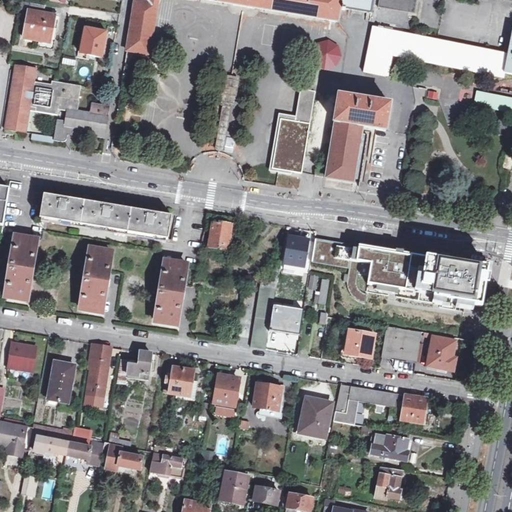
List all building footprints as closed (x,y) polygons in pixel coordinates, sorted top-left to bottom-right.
[(149,54),(158,1),(153,0),(150,0),(150,3),(135,0),(126,51),(149,54)] [(158,0),(208,0),(338,21),(340,9),(346,10),(346,9),(372,13),(374,0),(153,0),(158,1),(158,0)] [(415,14),(417,0),(379,0),(378,8),(415,14)] [(53,28),(55,16),(43,14),(45,6),(30,4),(24,39),(39,41),(48,43),(51,28),(53,28)] [(59,17),(55,16),(53,28),(51,28),(48,43),(39,41),(37,47),(53,50),(59,17)] [(101,58),(106,32),(95,30),(96,26),(86,24),(80,54),(101,58)] [(392,54),(504,77),(505,73),(511,74),(511,36),(508,54),(373,27),(365,72),(387,76),(392,54)] [(335,67),(340,57),(338,47),(329,43),(318,45),(313,54),(316,64),(325,69),(335,67)] [(63,59),(62,67),(74,69),(75,61),(63,59)] [(106,118),(108,118),(110,106),(91,103),(90,114),(77,112),(81,86),(52,81),(51,85),(35,82),(37,68),(19,65),(16,88),(12,87),(10,100),(14,100),(11,118),(7,117),(5,130),(26,133),(31,107),(36,108),(36,110),(58,113),(59,110),(67,111),(65,121),(58,120),(54,140),(62,142),(66,141),(67,138),(68,132),(73,133),(74,128),(87,130),(86,135),(90,136),(91,134),(94,134),(94,137),(105,138),(106,130),(104,130),(106,118)] [(222,104),(232,105),(237,93),(235,81),(227,80),(221,91),(222,104)] [(293,173),(303,175),(316,92),(301,90),(297,117),(280,115),(279,120),(281,121),(273,170),(280,171),(279,173),(293,175),(293,173)] [(427,99),(438,100),(439,93),(428,92),(427,99)] [(511,101),(477,94),(475,106),(511,113),(511,101)] [(363,101),(363,100),(339,96),(335,123),(336,123),(327,178),(355,183),(355,179),(362,180),(369,136),(362,135),(364,128),(387,132),(391,105),(368,101),(368,102),(363,101)] [(222,108),(215,147),(219,152),(224,149),(231,109),(227,106),(222,108)] [(503,168),(510,169),(511,160),(511,156),(505,155),(503,168)] [(10,189),(0,187),(0,226),(4,227),(4,225),(10,189)] [(172,216),(44,195),(40,218),(168,240),(172,216)] [(202,247),(228,251),(232,226),(213,223),(211,239),(204,238),(202,247)] [(38,241),(15,237),(5,297),(28,301),(38,241)] [(311,250),(308,249),(309,241),(290,238),(287,253),(283,252),(282,263),(286,264),(286,265),(305,268),(307,256),(310,256),(311,250)] [(344,282),(347,283),(347,286),(348,292),(350,296),(351,298),(353,300),(358,303),(364,305),(365,295),(361,293),(359,292),(358,289),(357,285),(358,278),(368,279),(367,285),(434,296),(433,300),(481,308),(487,269),(316,240),(312,263),(349,269),(348,275),(345,274),(344,282)] [(115,254),(92,250),(81,314),(104,318),(115,254)] [(190,267),(166,263),(156,327),(180,330),(190,267)] [(272,269),(270,280),(279,282),(280,270),(272,269)] [(277,290),(279,282),(270,280),(262,279),(261,287),(276,290),(277,290)] [(320,295),(316,294),(315,296),(314,303),(326,305),(330,281),(323,279),(320,295)] [(309,295),(315,296),(316,294),(317,284),(311,283),(309,295)] [(288,286),(280,284),(275,315),(284,316),(288,286)] [(265,351),(276,290),(261,287),(251,348),(265,351)] [(415,362),(418,347),(421,333),(386,327),(381,357),(415,362)] [(346,354),(349,332),(346,332),(342,351),(341,353),(342,357),(345,359),(361,361),(362,357),(346,354)] [(374,336),(349,332),(346,354),(362,357),(371,358),(374,336)] [(426,334),(421,333),(418,347),(424,348),(426,334)] [(434,335),(426,334),(424,348),(431,350),(428,367),(453,372),(455,360),(452,359),(455,343),(433,338),(434,335)] [(37,348),(13,344),(9,368),(33,372),(37,348)] [(93,345),(89,369),(91,370),(87,396),(104,399),(112,348),(93,345)] [(130,364),(128,378),(149,381),(150,371),(153,371),(155,362),(151,362),(152,355),(141,353),(140,362),(135,362),(135,364),(130,364)] [(127,385),(128,378),(130,364),(135,364),(135,362),(121,360),(117,384),(127,385)] [(75,368),(55,364),(49,401),(69,404),(75,368)] [(196,384),(196,382),(197,373),(195,373),(195,371),(174,367),(173,377),(166,376),(164,394),(178,396),(177,398),(181,399),(181,396),(191,398),(193,383),(196,384)] [(239,380),(218,376),(214,404),(235,408),(237,394),(239,395),(241,386),(238,386),(239,380)] [(193,383),(191,398),(197,399),(199,383),(196,382),(196,384),(193,383)] [(282,388),(257,384),(253,408),(278,412),(282,388)] [(340,392),(338,398),(349,400),(350,394),(351,387),(341,385),(340,392)] [(350,394),(356,395),(355,398),(396,405),(398,394),(351,387),(350,394)] [(405,396),(401,420),(423,424),(424,414),(429,415),(431,400),(405,396)] [(349,400),(338,398),(335,412),(347,414),(349,400)] [(307,399),(301,427),(308,428),(307,435),(324,438),(332,404),(307,399)] [(175,405),(175,408),(172,422),(183,423),(186,407),(175,405)] [(200,421),(208,422),(210,408),(203,406),(200,421)] [(172,423),(172,422),(175,408),(167,407),(164,422),(172,423)] [(5,418),(4,422),(21,426),(22,421),(5,418)] [(249,422),(242,421),(241,429),(248,430),(249,422)] [(30,451),(34,428),(33,428),(27,427),(27,428),(2,423),(0,434),(0,444),(12,447),(10,454),(22,456),(23,449),(30,451)] [(49,431),(71,436),(75,437),(75,433),(34,424),(33,428),(34,428),(49,431)] [(408,445),(410,435),(370,428),(369,434),(376,435),(372,456),(407,463),(411,445),(408,445)] [(69,443),(71,436),(49,431),(48,435),(62,438),(61,441),(69,443)] [(58,453),(67,455),(69,443),(61,441),(62,438),(48,435),(47,439),(38,437),(34,454),(57,459),(58,453)] [(71,436),(69,443),(81,445),(83,438),(75,437),(71,436)] [(109,437),(108,443),(123,446),(131,448),(132,442),(109,437)] [(101,464),(104,450),(105,443),(91,440),(90,447),(81,445),(69,443),(67,455),(87,459),(87,462),(101,464)] [(108,443),(105,443),(104,450),(110,451),(106,469),(117,471),(118,466),(141,470),(143,458),(136,456),(137,453),(132,452),(131,455),(121,453),(123,446),(108,443)] [(185,459),(183,459),(182,460),(166,457),(166,455),(154,453),(150,472),(182,478),(184,468),(181,468),(183,462),(185,463),(185,459)] [(8,458),(6,466),(17,468),(19,460),(8,458)] [(400,482),(402,471),(381,468),(375,498),(387,500),(387,498),(399,500),(401,491),(403,483),(400,482)] [(231,498),(244,500),(249,477),(247,477),(232,474),(226,473),(221,500),(231,502),(231,498)] [(265,475),(254,473),(253,478),(253,480),(264,482),(265,475)] [(25,476),(21,495),(31,497),(34,478),(25,476)] [(257,487),(254,500),(254,502),(256,502),(278,506),(280,492),(257,487)] [(339,487),(338,494),(351,496),(352,489),(339,487)] [(289,496),(285,496),(283,506),(287,507),(285,511),(297,511),(303,511),(310,511),(313,499),(289,494),(289,496)] [(254,502),(254,500),(249,499),(246,511),(248,511),(255,510),(254,507),(256,502),(254,502)] [(209,511),(210,506),(205,505),(206,503),(198,501),(198,504),(185,501),(183,511),(209,511)]
